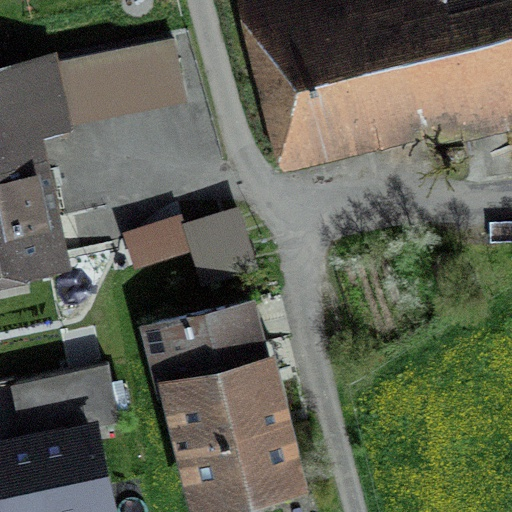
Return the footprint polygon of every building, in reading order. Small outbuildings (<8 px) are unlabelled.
[(511,0),(270,0),(261,2),(293,136),(511,83),(511,0)] [(169,22),(0,60),(0,278),(70,262),(59,213),(43,133),(188,98),(169,22)] [(253,247),(240,201),(128,233),(137,265),(189,250),(202,296),(245,284),(235,252),(253,247)] [(252,294),(137,324),(186,511),(213,511),(302,489),(252,294)] [(107,511),(89,424),(0,443),(0,464),(10,511),(107,511)]
